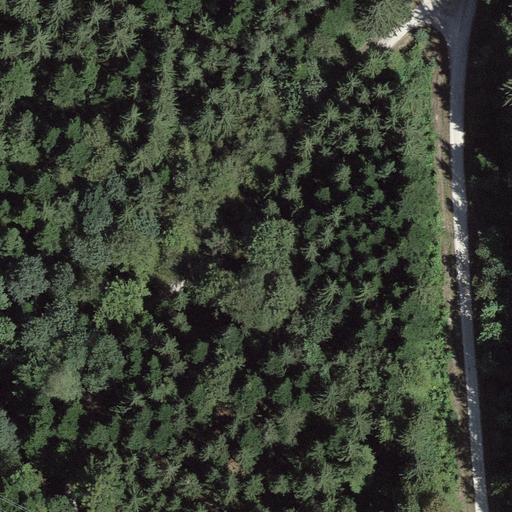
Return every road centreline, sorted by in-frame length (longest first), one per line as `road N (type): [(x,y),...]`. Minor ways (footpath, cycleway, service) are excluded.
road 1 (track): [(63,511),(124,343),(207,234),(421,0)]
road 2 (track): [(482,511),(446,137),(458,0)]
